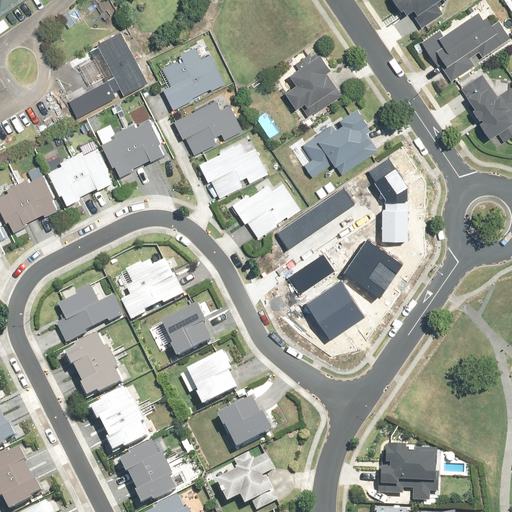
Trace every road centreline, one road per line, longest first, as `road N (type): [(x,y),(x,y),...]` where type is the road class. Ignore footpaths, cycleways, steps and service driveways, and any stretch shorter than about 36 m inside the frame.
road 1 (residential): [(105,511),(16,332),(22,286),(45,265),(154,218),(179,222),(205,240),(242,299)]
road 2 (residential): [(469,184),(340,0)]
road 3 (residential): [(356,408),(466,247)]
road 4 (residential): [(242,299),(267,347),(356,408)]
road 5 (residential): [(242,299),(362,214)]
